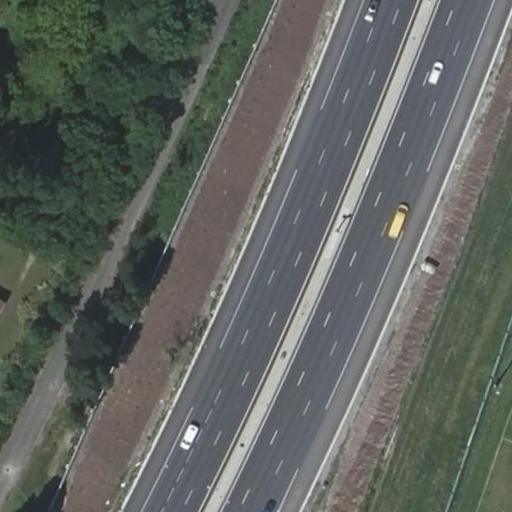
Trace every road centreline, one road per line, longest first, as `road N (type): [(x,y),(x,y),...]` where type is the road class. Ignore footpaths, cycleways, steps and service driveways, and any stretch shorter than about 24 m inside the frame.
road 1 (motorway): [(247,511),(403,167),(467,0)]
road 2 (motorway): [(386,0),(282,264),(167,511)]
